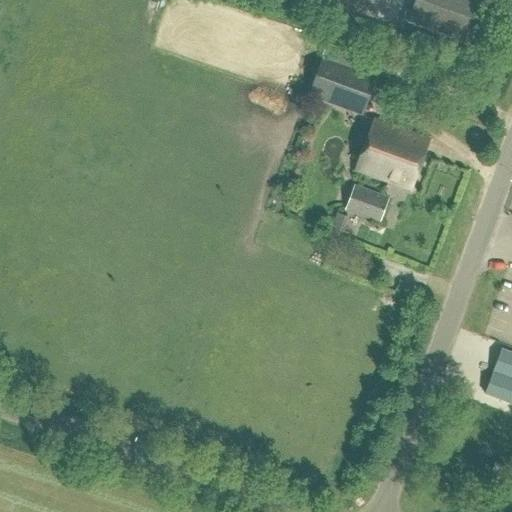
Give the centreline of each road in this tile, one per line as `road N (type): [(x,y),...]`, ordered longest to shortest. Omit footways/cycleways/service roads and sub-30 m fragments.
road 1 (unclassified): [(381,511),(511,147)]
road 2 (unclassified): [(291,511),(0,402)]
